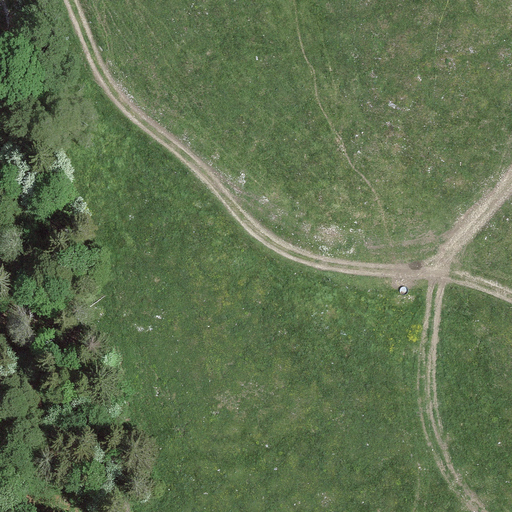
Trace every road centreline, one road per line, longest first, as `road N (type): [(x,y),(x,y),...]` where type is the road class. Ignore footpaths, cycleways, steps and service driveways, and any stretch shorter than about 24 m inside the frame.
road 1 (track): [(511,307),(435,280),(346,270),(265,240),(192,160),(112,91),(71,0)]
road 2 (track): [(478,511),(432,432),(419,365),(435,280),(511,177)]
